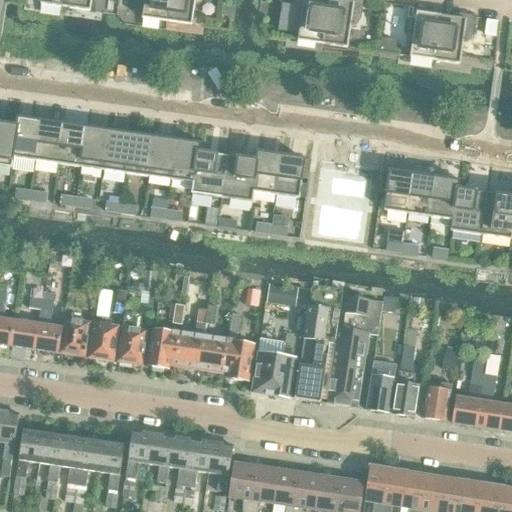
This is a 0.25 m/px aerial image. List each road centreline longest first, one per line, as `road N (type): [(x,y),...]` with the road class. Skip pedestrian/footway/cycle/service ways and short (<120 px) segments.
road 1 (residential): [(511,462),(263,435),(225,418),(0,383)]
road 2 (residential): [(511,146),(0,74)]
